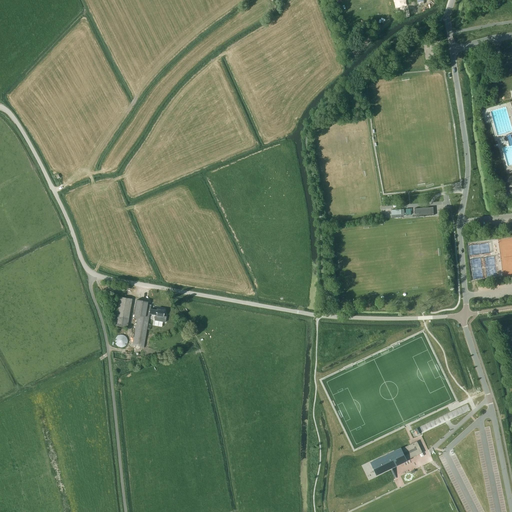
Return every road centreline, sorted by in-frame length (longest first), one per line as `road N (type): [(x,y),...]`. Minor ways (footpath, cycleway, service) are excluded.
road 1 (unclassified): [(0,108),(40,167),(80,262),(98,277),(317,315),(464,315)]
road 2 (unclassified): [(464,315),(511,505)]
road 3 (unclassified): [(459,222),(467,155),(452,49)]
